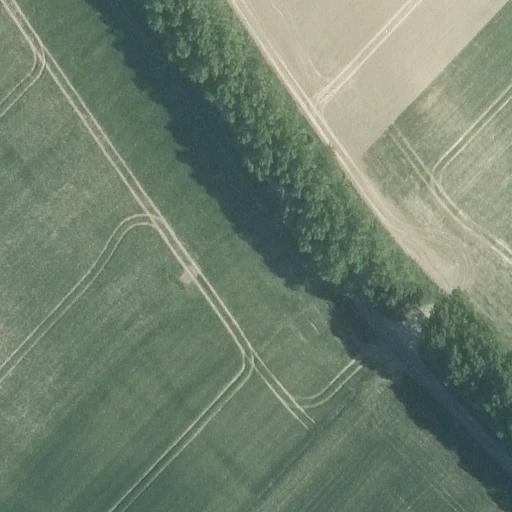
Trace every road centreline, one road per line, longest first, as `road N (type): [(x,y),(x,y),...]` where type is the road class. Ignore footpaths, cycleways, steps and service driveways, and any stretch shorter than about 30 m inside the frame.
road 1 (track): [(511,467),(337,275),(149,0)]
road 2 (track): [(440,319),(304,132)]
road 3 (track): [(393,340),(440,319),(468,329),(511,371)]
